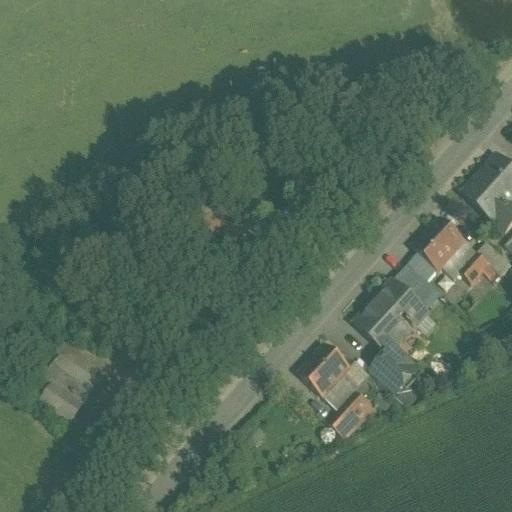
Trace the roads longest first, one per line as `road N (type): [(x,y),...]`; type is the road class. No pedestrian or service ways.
road 1 (residential): [(511,95),(147,511)]
road 2 (unknown): [(135,314),(232,388)]
